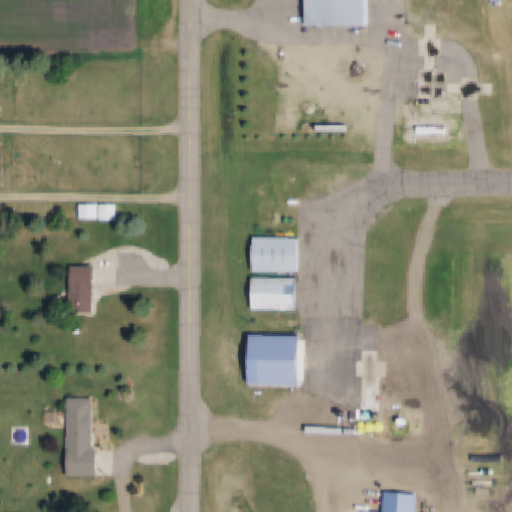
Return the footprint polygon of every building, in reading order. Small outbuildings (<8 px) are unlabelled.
[(303,0),(364,0),(364,25),(303,23),(303,0)] [(312,115),(313,118),(312,121),(309,123),(306,121),(304,118),(306,115),(309,114),(312,115)] [(311,125),(313,129),(311,132),(308,133),(305,132),(304,129),(305,126),(308,124),(311,125)] [(112,205),(74,205),(74,221),(112,221),(112,205)] [(254,235),(299,236),(299,271),(253,270),(254,235)] [(68,265),(91,265),(90,310),(72,310),(73,301),(68,301),(68,265)] [(254,275),(298,276),(297,308),(253,307),(254,275)] [(250,334),(300,335),(299,386),(249,385),(250,334)] [(455,395),(457,398),(455,402),(452,403),(449,402),(447,398),(449,395),(452,394),(455,395)] [(67,397),(92,397),(91,448),(98,448),(97,475),(65,474),(67,397)] [(382,411),(384,414),(382,417),(379,419),(376,417),(374,414),(376,411),(379,409),(382,411)] [(409,418),(410,421),(409,424),(406,426),(402,424),(401,421),(402,418),(406,416),(409,418)]
